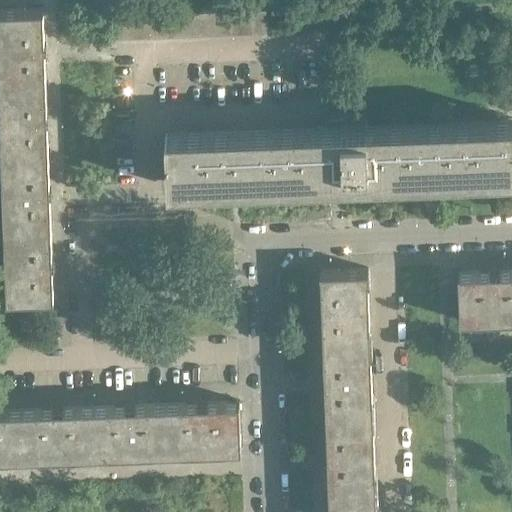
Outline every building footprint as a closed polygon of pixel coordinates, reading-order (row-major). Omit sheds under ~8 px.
[(43,7),(0,8),(0,81),(45,80),(42,9),(44,9),(43,7)] [(254,9),(242,10),(243,33),(255,33),(254,9)] [(266,9),(254,9),(255,33),(266,33),(266,9)] [(230,10),(218,11),(220,34),(231,34),(230,10)] [(242,10),(230,10),(231,34),(243,33),(242,10)] [(195,11),(183,12),(184,35),(196,35),(195,11)] [(207,11),(195,11),(196,35),(208,35),(207,11)] [(218,11),(207,11),(208,35),(220,34),(218,11)] [(159,12),(148,13),(149,37),(161,36),(159,12)] [(171,12),(159,12),(161,36),(172,36),(171,12)] [(183,12),(171,12),(172,36),(184,35),(183,12)] [(136,13),(124,14),(125,37),(137,37),(136,13)] [(148,13),(136,13),(137,37),(149,37),(148,13)] [(112,14),(113,38),(125,37),(124,14),(112,14)] [(45,80),(0,81),(0,116),(1,153),(48,152),(45,80)] [(325,124),(166,130),(168,181),(511,169),(511,118),(367,123),(366,117),(324,121),(325,124)] [(48,152),(1,153),(4,225),(51,224),(48,152)] [(51,224),(4,225),(7,296),(5,296),(6,298),(54,296),(54,295),(53,295),(51,224)] [(320,270),(323,341),(370,339),(367,268),(368,268),(368,267),(319,269),(319,270),(320,270)] [(458,275),(460,320),(461,320),(461,319),(511,316),(511,269),(459,271),(458,271),(458,272),(456,272),(456,275),(458,275)] [(370,339),(323,341),(324,368),(326,413),(373,411),(372,368),(370,339)] [(238,398),(164,401),(166,449),(241,446),(238,398)] [(164,401),(92,404),(94,452),(166,449),(164,401)] [(92,404),(21,407),(23,454),(94,452),(92,404)] [(0,455),(23,454),(21,407),(0,407),(0,455)] [(373,411),(326,413),(328,485),(376,483),(373,411)] [(376,511),(376,483),(328,485),(329,511),(376,511)]
